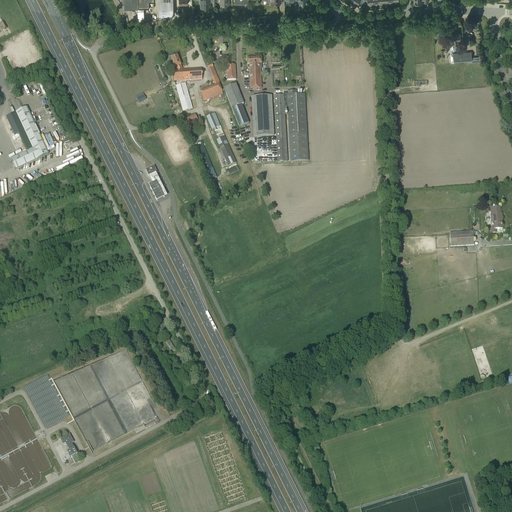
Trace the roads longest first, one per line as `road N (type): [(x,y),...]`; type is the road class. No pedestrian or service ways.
road 1 (primary): [(31,0),(285,511)]
road 2 (primary): [(300,511),(47,0)]
road 3 (track): [(381,17),(391,322),(255,396)]
road 4 (residential): [(94,50),(132,33),(331,24),(341,12)]
